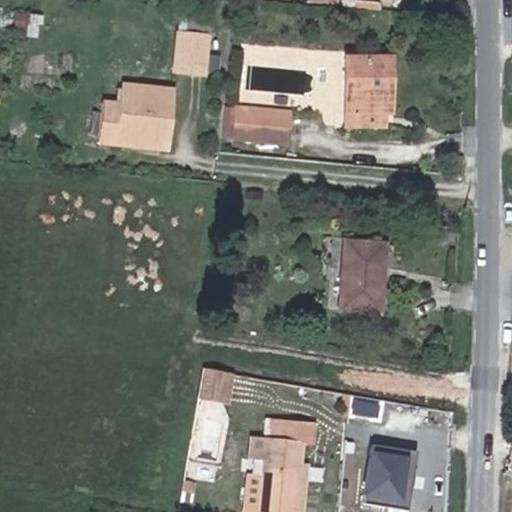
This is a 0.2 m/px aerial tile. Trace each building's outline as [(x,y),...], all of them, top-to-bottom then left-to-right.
[(43,9),(17,6),(15,30),(42,32),(43,9)] [(210,71),(209,29),(178,27),(174,68),(210,71)] [(388,116),(388,59),(346,59),(346,127),(382,127),(382,116),(388,116)] [(165,148),(173,92),(124,87),(122,104),(102,102),(96,141),(165,148)] [(284,143),(287,114),(237,108),(234,139),(284,143)] [(449,244),(451,227),(436,226),(434,242),(449,244)] [(375,277),(378,244),(343,240),(337,312),(381,316),(384,278),(375,277)] [(387,245),(378,244),(375,277),(384,278),(387,245)] [(233,399),(236,377),(202,372),(198,394),(233,399)] [(294,497),(297,463),(299,443),(316,444),(318,418),(267,413),(259,494),(294,497)] [(368,445),(364,501),(414,506),(419,449),(368,445)] [(308,464),(297,463),(294,497),(305,498),(308,464)] [(186,511),(190,495),(180,493),(176,511),(186,511)]
